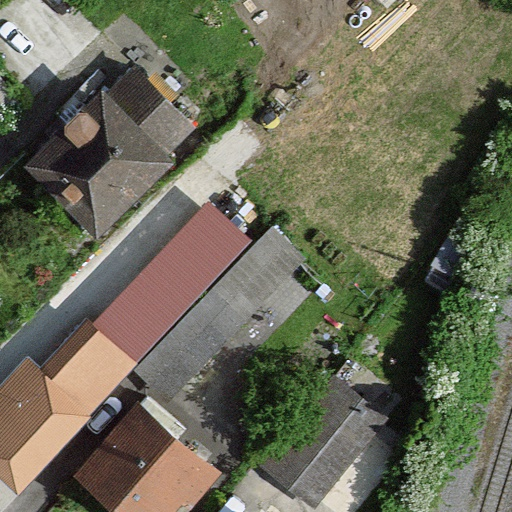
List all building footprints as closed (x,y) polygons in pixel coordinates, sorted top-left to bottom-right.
[(32,164),(96,234),(192,146),(128,76),(32,164)] [(98,295),(134,332),(157,310),(199,354),(309,248),(273,211),(257,227),(215,183),(98,295)] [(27,352),(0,379),(0,461),(24,485),(142,364),(97,321),(47,372),(27,352)] [(311,497),(375,408),(319,368),(255,456),(311,497)] [(144,401),(80,467),(126,511),(172,511),(214,469),(144,401)]
